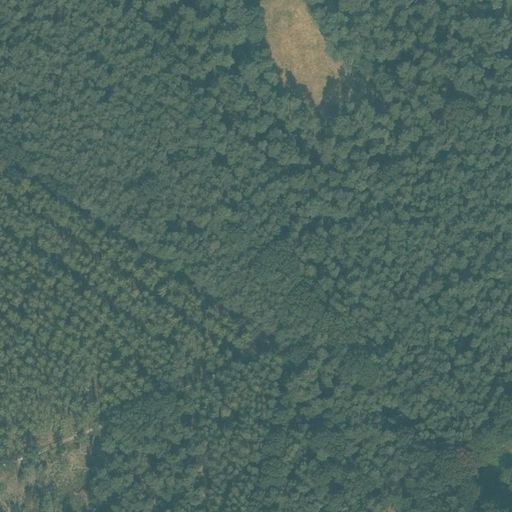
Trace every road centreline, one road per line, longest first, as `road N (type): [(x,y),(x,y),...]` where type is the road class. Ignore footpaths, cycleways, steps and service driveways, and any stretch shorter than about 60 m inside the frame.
road 1 (track): [(23,458),(269,338),(0,158)]
road 2 (track): [(469,511),(419,465),(335,360),(269,338)]
